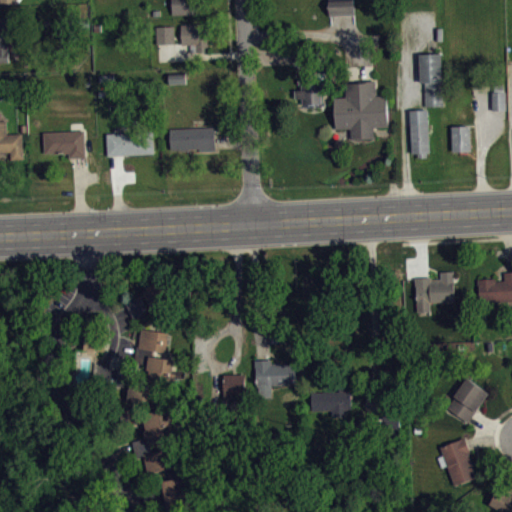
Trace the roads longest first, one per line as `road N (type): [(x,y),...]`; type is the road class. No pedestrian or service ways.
road 1 (secondary): [(0,234),(511,211)]
road 2 (residential): [(89,231),(89,287),(51,346),(46,374),(72,428),(115,468),(126,511)]
road 3 (residential): [(255,226),(244,0)]
